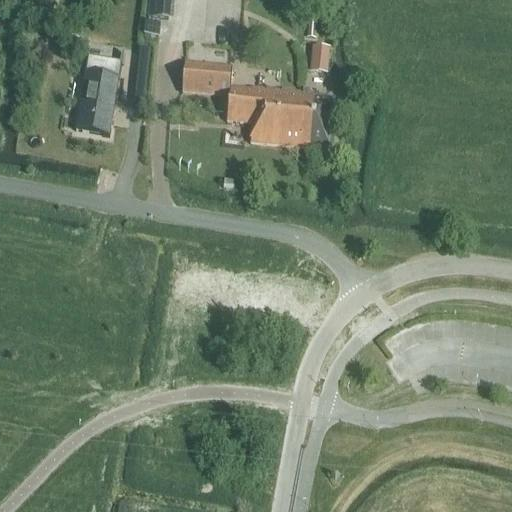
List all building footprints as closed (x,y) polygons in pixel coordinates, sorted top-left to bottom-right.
[(150,0),(149,20),(168,21),(170,0),(150,0)] [(307,24),(306,39),(316,40),(317,24),(307,24)] [(144,25),(143,38),(158,40),(159,26),(144,25)] [(314,50),(313,66),(327,67),(329,52),(314,50)] [(139,51),(135,90),(146,91),(150,52),(139,51)] [(86,76),(76,133),(108,138),(117,81),(120,64),(89,59),(86,76)] [(329,150),(333,102),(314,100),(315,96),(251,89),(250,92),(230,90),(232,69),(184,66),(182,95),(228,100),(226,124),(247,126),(247,127),(251,127),(249,146),(309,151),(309,147),(329,150)]
